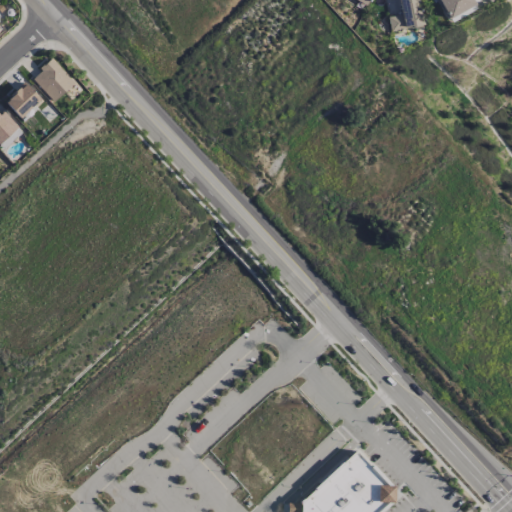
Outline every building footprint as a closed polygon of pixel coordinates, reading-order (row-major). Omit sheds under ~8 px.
[(423,25),(417,0),(395,0),(399,14),(387,17),(390,32),(423,25)] [(438,0),(447,18),(474,5),(471,0),(438,0)] [(29,78),(52,103),(73,83),(51,58),(29,78)] [(20,119),(39,98),(22,82),(3,103),(20,119)] [(0,110),(0,147),(1,149),(20,133),(0,110)] [(296,504),(302,511),(301,511),(379,511),(394,499),(388,493),(393,489),(355,449),(296,504)]
